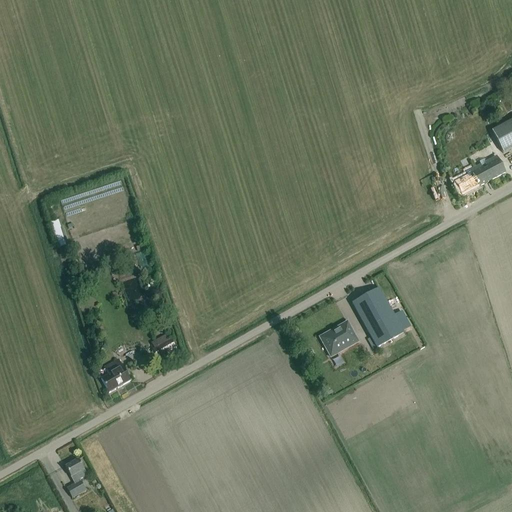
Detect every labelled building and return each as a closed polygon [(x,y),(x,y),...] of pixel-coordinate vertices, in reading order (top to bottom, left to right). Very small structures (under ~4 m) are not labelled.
[(511,148),(511,120),(491,132),(503,153),(511,148)] [(467,156),(470,165),(478,162),(475,153),(467,156)] [(495,157),(487,162),(466,173),(467,175),(454,182),(461,196),(504,173),(495,157)] [(60,219),(49,223),(58,248),(65,245),(64,242),(67,241),(60,219)] [(376,348),(403,333),(378,289),(352,304),(376,348)] [(330,358),(358,342),(347,323),(339,327),(340,329),(332,333),(330,332),(319,338),(330,358)] [(152,349),(157,359),(176,348),(170,338),(152,349)] [(130,381),(125,372),(118,360),(104,368),(108,375),(101,380),(108,394),(130,381)] [(87,476),(83,469),(78,460),(65,467),(74,484),(66,489),(72,498),(86,491),(80,480),(87,476)] [(89,500),(99,496),(97,491),(87,495),(89,500)]
